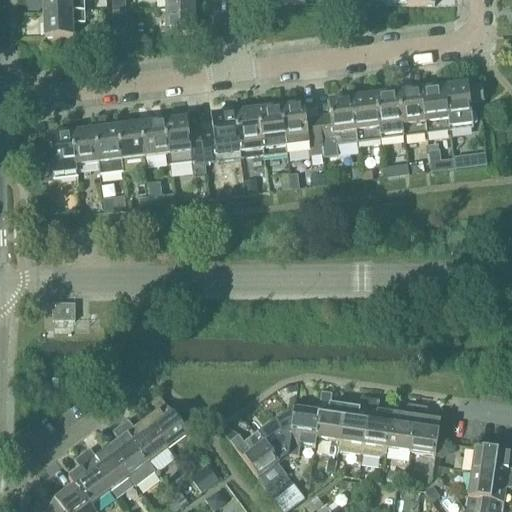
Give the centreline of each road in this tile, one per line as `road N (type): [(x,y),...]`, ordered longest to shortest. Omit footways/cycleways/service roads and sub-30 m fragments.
road 1 (residential): [(511,278),(0,281)]
road 2 (residential): [(230,75),(472,50),(474,0)]
road 3 (residential): [(0,98),(230,75)]
road 4 (residential): [(0,481),(16,478),(127,395)]
